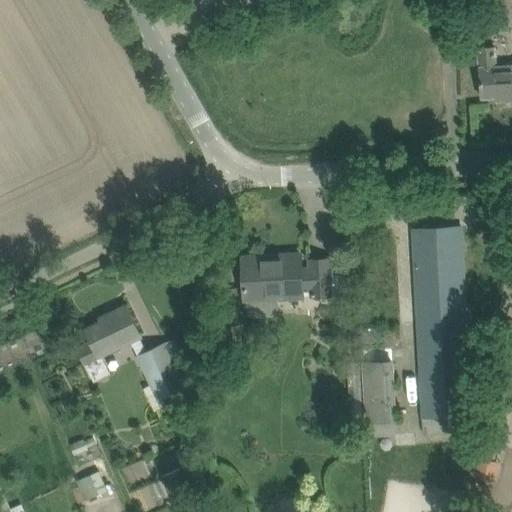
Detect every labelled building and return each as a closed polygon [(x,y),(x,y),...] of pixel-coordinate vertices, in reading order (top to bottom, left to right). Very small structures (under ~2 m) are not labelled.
[(479,67),(480,77),(481,97),(503,96),(503,100),(511,99),(511,65),(496,66),(494,47),(479,48),(480,67),(479,67)] [(413,230),(414,250),(425,431),(474,427),(461,227),(413,230)] [(243,263),(244,283),(245,299),(247,299),(248,308),(254,315),(272,314),(278,307),(277,297),(302,296),(302,289),(312,289),(312,295),(330,294),(328,259),(310,260),(311,267),(301,268),(300,254),(273,256),(273,262),(243,263)] [(90,339),(77,345),(91,376),(94,381),(111,373),(102,355),(132,341),(139,338),(142,337),(141,336),(135,323),(126,305),(109,313),(110,316),(85,328),(90,339)] [(139,355),(137,356),(158,399),(164,396),(173,392),(178,403),(190,397),(185,386),(164,343),(146,351),(139,355)] [(367,422),(371,422),(371,434),(395,433),(392,360),(364,362),(367,422)] [(483,406),(481,419),(487,420),(486,425),(502,428),(503,424),(508,425),(511,411),(483,406)] [(474,455),(470,473),(476,474),(498,478),(501,465),(496,464),(497,460),(474,455)] [(81,478),(90,498),(112,489),(103,468),(81,478)]
